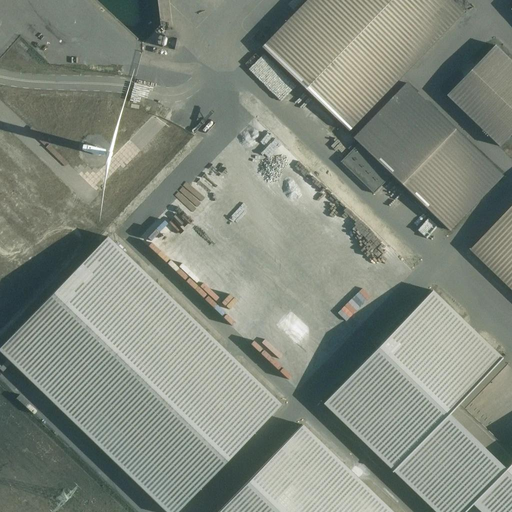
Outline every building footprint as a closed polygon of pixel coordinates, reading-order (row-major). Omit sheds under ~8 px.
[(225,27),(246,5),(240,0),(210,0),(198,13),(204,18),(207,15),(212,20),(214,17),(225,27)] [(450,0),(306,0),(261,47),(348,131),(463,12),(450,0)] [(511,62),(494,45),(474,65),(445,95),(498,146),(511,132),(511,62)] [(502,175),(420,96),(405,83),(352,138),(358,143),(391,175),(449,230),(502,175)] [(350,151),(340,162),(373,194),(391,175),(358,143),(354,147),(350,151)] [(91,150),(90,151),(90,152),(91,153),(92,154),(93,155),(94,156),(95,156),(96,155),(97,155),(98,154),(99,152),(99,151),(99,150),(98,149),(97,148),(96,147),(95,147),(93,147),(92,148),(91,149),(91,150)] [(511,206),(471,249),(511,289),(511,206)] [(107,237),(0,347),(0,351),(166,511),(175,511),(280,404),(107,237)] [(431,290),(322,403),(435,511),(511,511),(511,455),(458,403),(501,357),(431,290)] [(392,511),(302,425),(217,511),(392,511)]
